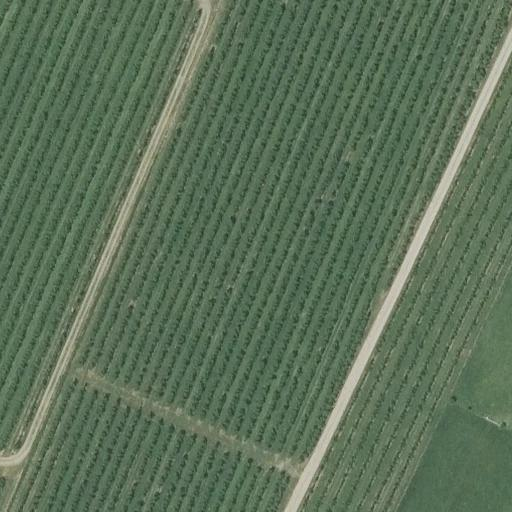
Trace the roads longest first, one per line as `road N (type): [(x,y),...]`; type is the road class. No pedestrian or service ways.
road 1 (track): [(511,37),(290,511)]
road 2 (track): [(203,0),(200,31),(19,457),(0,464)]
road 3 (track): [(305,479),(57,368)]
